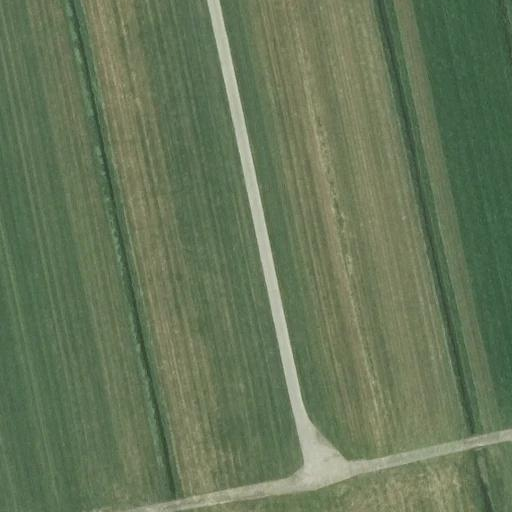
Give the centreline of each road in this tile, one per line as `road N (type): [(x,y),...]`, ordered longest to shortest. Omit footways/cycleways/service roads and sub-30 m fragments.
road 1 (track): [(312,478),(210,0)]
road 2 (track): [(138,511),(511,436)]
